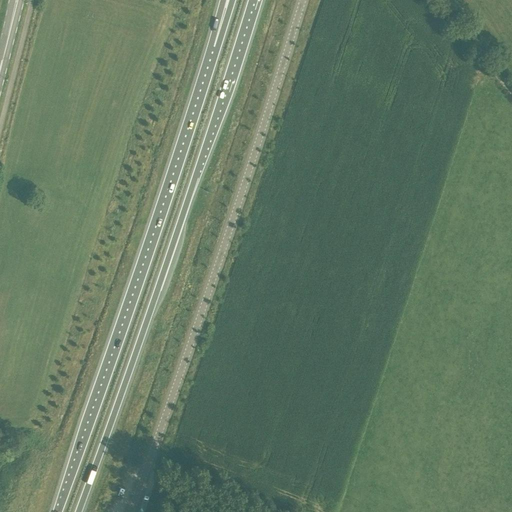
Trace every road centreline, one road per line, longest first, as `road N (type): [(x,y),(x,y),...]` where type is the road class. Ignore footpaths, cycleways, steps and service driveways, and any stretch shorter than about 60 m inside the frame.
road 1 (trunk): [(79,511),(252,0)]
road 2 (secondary): [(302,0),(130,511)]
road 3 (trunk): [(214,49),(58,511)]
road 4 (track): [(511,95),(437,0)]
